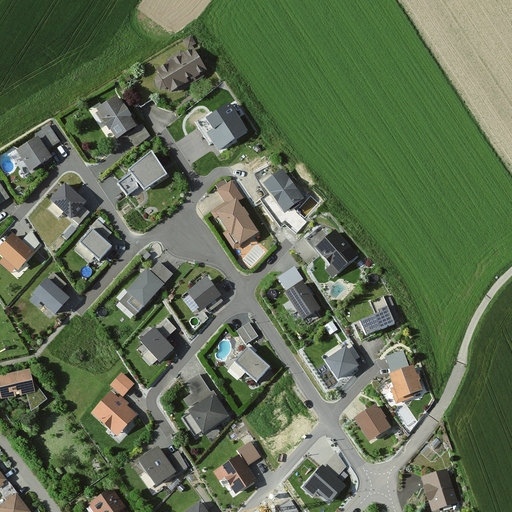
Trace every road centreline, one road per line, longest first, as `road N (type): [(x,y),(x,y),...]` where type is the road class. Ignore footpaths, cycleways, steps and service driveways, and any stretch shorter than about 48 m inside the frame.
road 1 (residential): [(240,297),(146,406),(168,435)]
road 2 (residential): [(240,297),(183,217),(138,248)]
road 3 (residential): [(377,486),(438,413),(460,361)]
road 4 (residential): [(328,420),(240,297)]
road 5 (residential): [(328,420),(247,511)]
